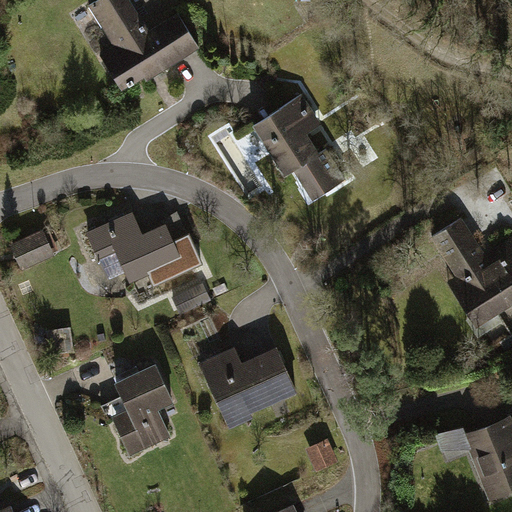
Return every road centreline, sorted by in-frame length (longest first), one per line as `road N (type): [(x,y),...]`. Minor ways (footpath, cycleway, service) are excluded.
road 1 (residential): [(0,209),(72,179),(134,176),(241,210),(297,277),(358,428),(367,511)]
road 2 (residential): [(85,511),(0,323)]
road 3 (track): [(369,0),(445,57),(511,73)]
